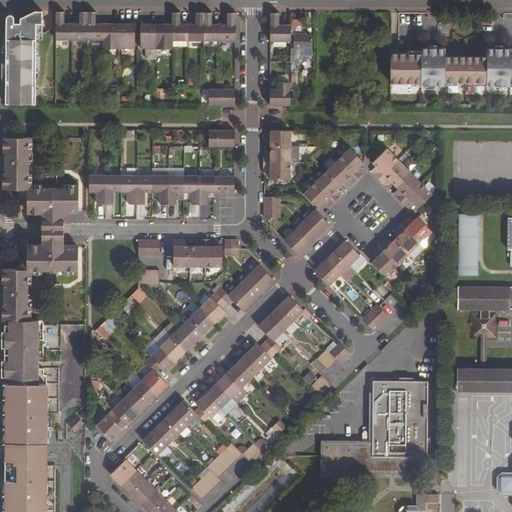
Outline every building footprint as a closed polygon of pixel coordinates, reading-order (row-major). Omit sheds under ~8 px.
[(43,40),(43,11),(35,11),(20,18),(20,23),(14,23),(14,19),(14,17),(13,15),(10,14),(9,15),(7,16),(7,19),(6,72),(6,88),(6,104),(36,104),(37,40),(43,40)] [(65,12),(56,11),(56,40),(72,41),(73,24),(65,24),(65,12)] [(80,24),(73,24),(72,41),(88,41),(88,12),(80,12),(80,24)] [(96,12),(88,12),(88,41),(103,40),(103,23),(96,23),(96,12)] [(181,12),(172,12),(172,24),(172,41),(188,41),(188,24),(181,24),(181,12)] [(196,24),(188,24),(188,41),(204,41),(204,12),(196,12),(196,24)] [(213,12),(204,12),(204,41),(219,41),(219,24),(213,24),(213,12)] [(227,25),(219,24),(219,41),(235,41),(236,12),(227,12),(227,25)] [(279,12),(270,13),(270,41),(290,41),(290,25),(279,25),(279,12)] [(361,20),(341,19),(341,33),(361,33),(361,20)] [(112,23),(103,23),(103,40),(103,47),(119,47),(119,27),(112,27),(112,23)] [(136,23),(127,23),(126,27),(119,27),(119,47),(135,48),(136,23)] [(157,48),(157,27),(150,28),(150,23),(141,23),(141,48),(147,48),(147,58),(157,58),(157,48)] [(172,24),(165,24),(165,28),(157,27),(157,48),(172,48),(172,41),(172,24)] [(306,32),(298,33),(295,32),(294,54),(298,54),(312,54),(313,35),(305,35),(306,32)] [(422,52),(391,52),(391,82),(422,82),(422,84),(444,84),(444,82),(487,83),(487,85),(510,85),(510,83),(511,83),(511,53),(511,54),(511,48),(488,48),(488,56),(445,56),(445,47),(422,47),(422,52)] [(278,89),(270,89),(270,106),(290,106),(291,83),(289,83),(279,83),(278,83),(278,89)] [(157,88),(156,98),(165,98),(166,89),(157,88)] [(219,89),(210,89),(210,105),(235,105),(235,89),(219,89)] [(235,130),(209,130),(210,146),(216,146),(235,146),(235,130)] [(291,130),(265,130),(265,142),(271,142),(271,152),(265,151),(265,174),(271,174),(271,179),(291,179),(291,163),(291,147),(291,130)] [(32,137),(6,137),(6,155),(6,171),(5,189),(18,189),(23,194),(28,200),(28,211),(42,211),(65,211),(79,212),(79,185),(64,184),(64,188),(57,188),(43,188),(43,185),(32,185),(32,173),(29,174),(29,153),(32,153),(32,137)] [(316,181),(304,193),(318,207),(322,204),(326,208),(342,193),(338,188),(344,181),(349,186),(365,170),(360,165),(364,162),(350,148),(338,160),(326,171),(316,181)] [(398,160),(387,148),(373,162),(376,166),(372,170),(388,186),(392,181),(398,189),(394,193),(410,209),(414,205),(418,207),(432,194),(421,183),(410,172),(398,160)] [(105,175),(90,175),(90,191),(98,192),(98,203),(106,203),(105,175)] [(121,175),(105,175),(106,203),(114,204),(114,192),(121,191),(121,175)] [(137,175),(121,175),(121,191),(129,192),(129,203),(137,203),(137,175)] [(153,175),(137,175),(137,203),(146,204),(146,192),(153,192),(153,175)] [(168,175),(153,175),(153,192),(160,192),(160,204),(168,204),(168,175)] [(184,175),(168,175),(168,204),(177,204),(177,192),(184,192),(184,175)] [(200,175),(184,175),(184,192),(192,192),(192,204),(200,204),(200,175)] [(215,175),(200,175),(200,204),(208,204),(209,192),(215,192),(215,175)] [(234,175),(215,175),(215,192),(234,193),(234,175)] [(280,197),(264,197),(264,217),(270,218),(280,218),(280,207),(280,197)] [(295,230),(284,240),(299,255),(330,225),(315,210),(305,220),(295,230)] [(65,211),(42,211),(42,230),(42,247),(64,247),(64,230),(65,211)] [(431,231),(418,217),(414,220),(410,215),(393,232),(398,236),(391,243),(387,238),(371,254),(375,258),(372,262),(386,276),(397,264),(408,253),(419,242),(431,231)] [(459,275),(479,276),(479,215),(459,215),(459,275)] [(139,239),(139,254),(160,255),(159,239),(139,239)] [(185,240),(174,240),(174,265),(190,266),(204,266),(222,266),(222,247),(218,247),(218,240),(214,240),(195,240),(195,247),(185,246),(185,240)] [(239,240),(225,240),(225,255),(232,256),(239,256),(239,248),(239,240)] [(345,240),(315,271),(329,286),(339,275),(349,265),(360,256),(345,240)] [(17,269),(5,269),(5,286),(5,303),(5,320),(10,320),(31,320),(32,305),(28,305),(29,283),(32,283),(32,274),(42,274),(43,271),(57,271),(63,271),(64,274),(78,274),(79,247),(64,247),(42,247),(27,246),(27,258),(22,264),(17,269)] [(356,270),(366,259),(361,254),(360,256),(350,265),(356,270)] [(108,414),(97,424),(112,439),(168,384),(157,372),(161,368),(164,371),(225,311),(222,307),(232,298),(243,310),(274,280),(260,265),(249,276),(239,285),(229,295),(221,287),(201,306),(191,317),(181,327),(171,337),(161,347),(146,362),(153,369),(143,379),(133,389),(123,399),(112,410),(117,413),(112,418),(108,414)] [(159,270),(139,270),(139,285),(146,285),(160,285),(160,282),(159,270)] [(511,286),(459,286),(458,309),(481,310),(481,313),(472,313),(472,338),(481,338),(481,334),(487,334),(487,338),(496,338),(497,313),(487,313),(487,310),(510,310),(510,308),(511,308),(511,286)] [(138,289),(132,296),(140,304),(146,298),(138,289)] [(183,400),(143,440),(158,455),(168,444),(178,434),(188,424),(198,414),(205,423),(221,407),(231,397),(241,387),(251,378),(261,368),(276,353),(281,348),(273,340),(284,330),(293,320),(304,310),(289,295),(258,326),(270,337),(261,346),(257,343),(196,403),(200,407),(195,412),(183,400)] [(130,298),(121,306),(127,312),(135,304),(130,298)] [(373,310),(363,319),(373,330),(388,316),(380,306),(378,305),(373,310)] [(293,320),(284,330),(289,335),(298,326),(293,320)] [(106,321),(95,331),(104,340),(115,330),(106,321)] [(44,325),(10,324),(9,361),(21,362),(24,362),(24,354),(32,354),(32,350),(44,350),(44,325)] [(324,352),(317,358),(328,370),(337,360),(340,363),(350,353),(339,342),(330,352),(327,349),(324,352)] [(32,354),(24,354),(24,362),(21,362),(21,365),(32,365),(32,354)] [(21,368),(9,368),(9,442),(47,443),(47,431),(47,413),(47,375),(44,374),(44,368),(32,369),(32,365),(21,365),(21,368)] [(480,368),(458,368),(458,383),(456,384),(456,387),(458,387),(457,391),(511,391),(511,472),(502,473),(498,477),(498,490),(502,495),(511,494),(511,368),(487,368),(480,368)] [(312,371),(303,379),(309,385),(318,378),(312,371)] [(323,375),(312,386),(321,396),(332,385),(323,375)] [(428,457),(428,380),(412,380),(409,380),(409,383),(401,383),(401,380),(399,380),(373,380),(373,444),(361,444),(361,441),(321,441),(321,473),(406,474),(406,461),(423,461),(423,457),(428,457)] [(241,387),(231,397),(237,403),(247,394),(241,387)] [(373,444),(373,392),(369,392),(369,441),(361,441),(361,444),(373,444)] [(231,397),(221,407),(227,414),(237,403),(231,397)] [(456,417),(456,426),(465,427),(466,398),(453,397),(452,417),(456,417)] [(227,414),(221,407),(211,417),(216,422),(218,422),(227,414)] [(86,408),(77,417),(83,424),(86,422),(86,408)] [(59,413),(47,413),(47,431),(59,431),(59,413)] [(77,417),(69,425),(75,432),(83,424),(77,417)] [(282,419),(272,428),(278,435),(288,426),(282,419)] [(260,438),(256,444),(264,449),(268,443),(260,438)] [(47,443),(9,442),(9,460),(18,460),(18,466),(47,466),(47,443)] [(201,478),(191,488),(202,500),(221,480),(218,477),(242,454),(231,443),(228,446),(218,456),(209,465),(207,466),(210,470),(201,478)] [(253,443),(242,454),(252,464),(263,453),(253,443)] [(126,460),(112,474),(149,511),(177,511),(176,510),(166,500),(156,490),(146,480),(136,470),(126,460)] [(47,466),(18,466),(17,480),(10,480),(10,511),(51,511),(52,466),(47,466)] [(85,493),(72,494),(72,511),(85,511),(85,493)] [(438,495),(416,495),(417,506),(403,506),(400,510),(399,511),(420,511),(421,511),(425,510),(425,502),(438,502),(438,495)]
